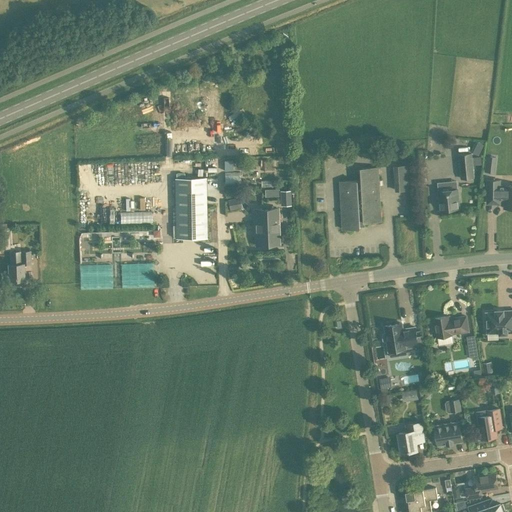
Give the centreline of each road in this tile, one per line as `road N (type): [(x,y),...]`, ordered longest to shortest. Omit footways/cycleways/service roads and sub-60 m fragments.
road 1 (tertiary): [(0,320),(175,309),(348,281)]
road 2 (secondary): [(0,119),(277,0)]
road 3 (residential): [(378,475),(348,281)]
road 4 (tertiary): [(348,281),(511,258)]
road 5 (residential): [(511,453),(378,475)]
